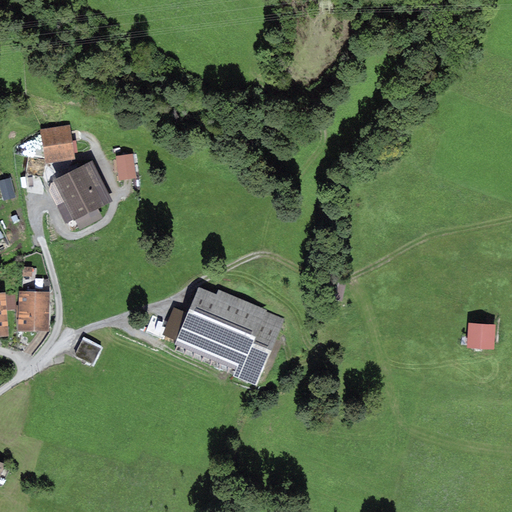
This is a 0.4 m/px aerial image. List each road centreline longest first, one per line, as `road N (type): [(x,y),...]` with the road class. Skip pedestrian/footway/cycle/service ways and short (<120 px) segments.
road 1 (track): [(23,374),(77,332),(175,298),(256,254),(340,279),(427,236),(511,218)]
road 2 (track): [(113,191),(155,203),(268,201),(286,192),(321,146),(321,128),(245,73)]
road 3 (residential): [(30,366),(50,341),(59,308),(37,220),(46,195)]
